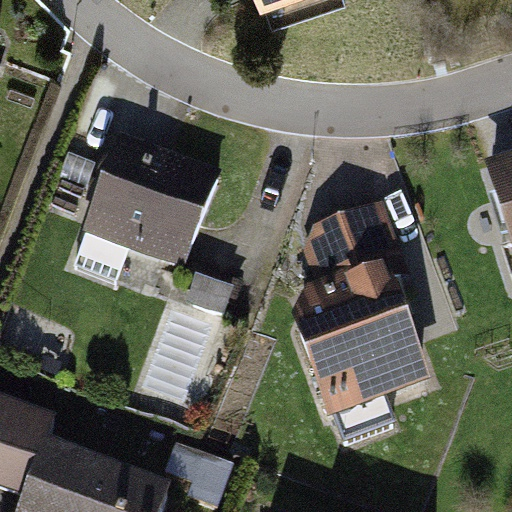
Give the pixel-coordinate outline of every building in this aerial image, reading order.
[(259,0),(278,53),(327,35),(314,0),(259,0)] [(114,146),(69,270),(119,289),(132,254),(187,274),(220,184),(114,146)] [(511,156),(478,167),(508,268),(511,267),(511,156)] [(291,327),(327,427),(431,391),(394,286),(415,279),(389,206),(316,232),(307,257),(318,288),(310,291),(291,327)] [(166,511),(172,499),(49,451),(59,426),(0,402),(0,496),(30,508),(28,511),(166,511)]
